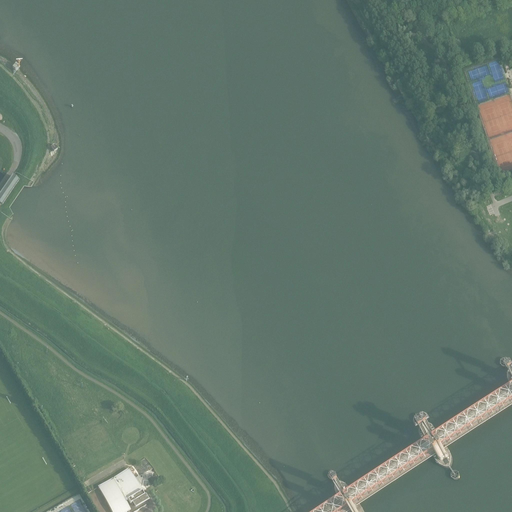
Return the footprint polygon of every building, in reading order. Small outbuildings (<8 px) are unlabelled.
[(5,188),(0,195),(0,202),(3,205),(19,181),(13,177),(5,188)] [(508,358),(505,356),(501,358),(500,361),(502,364),(506,365),(509,362),(508,358)] [(422,414),(419,412),(415,413),(414,417),(416,420),(420,420),(423,418),(422,414)] [(426,423),(422,425),(420,429),(421,434),(422,438),(437,461),(443,465),(447,466),(449,466),(451,464),(452,460),(451,454),(434,427),(430,424),(426,423)] [(335,470),(332,468),(328,469),(327,473),(329,476),(333,477),(336,474),(335,470)] [(458,471),(455,469),(451,470),(450,474),(452,477),(456,477),(459,474),(458,471)] [(143,492),(129,470),(115,479),(114,478),(115,479),(114,480),(113,478),(112,478),(113,480),(98,488),(111,511),(127,511),(128,511),(135,511),(146,506),(144,502),(147,501),(142,492),(143,492)] [(152,478),(148,481),(151,485),(155,482),(159,480),(157,476),(153,478),(152,478)] [(341,480),(337,480),(334,484),(335,488),(349,511),(364,511),(364,510),(346,483),(341,480)]
